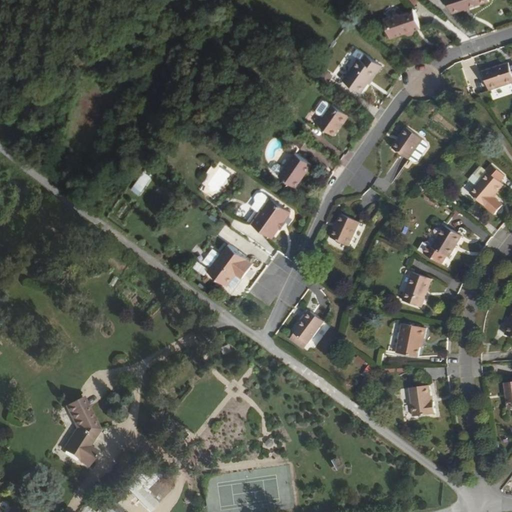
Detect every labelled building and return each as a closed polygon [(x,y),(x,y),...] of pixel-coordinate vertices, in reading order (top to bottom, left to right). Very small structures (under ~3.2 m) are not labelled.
[(484,0),(452,0),(458,18),(487,9),(484,0)] [(484,0),(487,9),(497,6),(494,0),(484,0)] [(382,21),(368,25),(376,46),(389,41),(392,44),(399,42),(399,39),(405,37),(399,17),(383,22),(382,21)] [(346,69),(331,93),(349,104),(363,82),(364,83),(369,76),(353,65),(349,71),(346,69)] [(504,71),(479,81),(484,99),(511,91),(511,93),(511,73),(505,75),(504,71)] [(315,107),(307,118),(307,120),(314,125),(308,133),(325,144),(334,130),(335,131),(341,122),(324,110),(323,112),(317,107),(315,107)] [(400,141),(384,162),(402,175),(402,174),(407,177),(411,177),(421,163),(421,160),(417,156),(417,154),(400,141)] [(291,158),(273,179),(288,192),(305,171),(291,158)] [(132,191),(139,196),(151,177),(144,173),(132,191)] [(478,177),(471,186),(478,192),(473,197),(468,205),(493,226),(501,217),(492,209),(503,196),(498,192),(502,186),(489,175),(483,182),(478,177)] [(478,192),(471,186),(467,191),(473,197),(478,192)] [(251,222),(260,206),(252,201),(247,201),(244,206),(248,211),(244,217),(251,222)] [(282,218),(260,206),(251,222),(244,234),(266,246),(282,218)] [(330,224),(320,247),(339,255),(348,231),(330,224)] [(448,267),(458,244),(439,236),(430,257),(428,256),(425,255),(420,257),(418,262),(420,266),(442,274),(446,266),(448,267)] [(227,244),(208,271),(229,285),(237,274),(243,277),(253,262),(227,244)] [(431,288),(414,282),(405,310),(424,316),(428,304),(426,303),(431,288)] [(296,329),(286,342),(301,354),(316,333),(302,320),(295,328),(296,329)] [(429,335),(404,330),(398,359),(420,364),(424,344),(427,344),(429,335)] [(430,390),(412,392),(415,421),(435,420),(434,406),(431,407),(430,390)] [(102,430),(86,397),(64,408),(76,432),(61,455),(89,473),(102,453),(92,447),(102,430)] [(169,490),(145,472),(133,490),(157,507),(169,490)]
